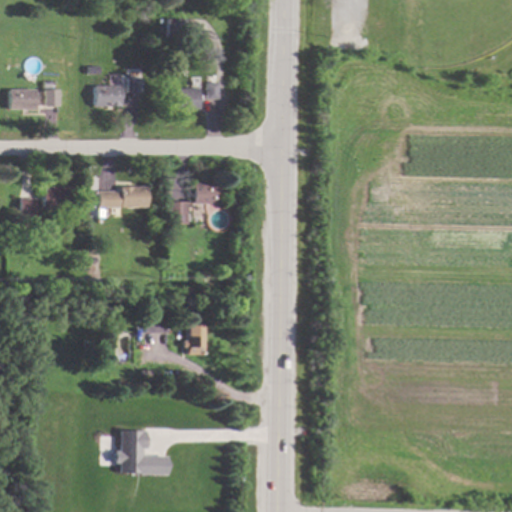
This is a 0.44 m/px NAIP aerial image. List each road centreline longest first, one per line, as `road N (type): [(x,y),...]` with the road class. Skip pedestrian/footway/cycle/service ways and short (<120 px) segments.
road 1 (secondary): [(286,0),(275,511)]
road 2 (residential): [(278,152),(0,150)]
